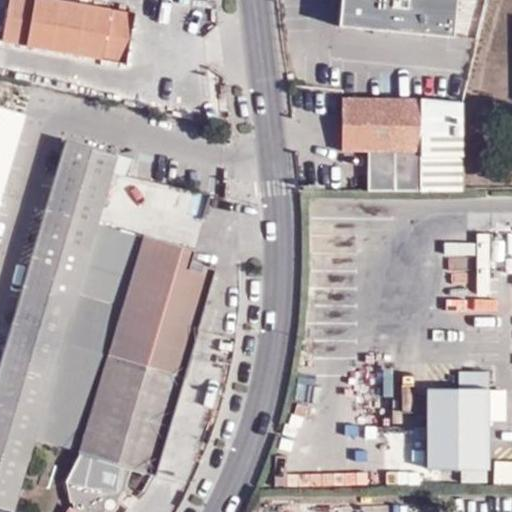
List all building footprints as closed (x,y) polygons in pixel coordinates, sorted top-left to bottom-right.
[(135,14),(58,0),(9,0),(2,42),(126,65),(135,14)] [(459,0),(344,0),(342,29),(455,41),(459,0)] [(463,192),(464,103),(421,100),(344,98),(343,151),(369,151),(368,192),(463,192)] [(0,182),(18,107),(0,102),(0,182)] [(67,140),(0,367),(0,507),(14,511),(35,441),(79,294),(99,224),(117,157),(118,156),(67,140)] [(124,308),(199,331),(200,327),(217,268),(205,265),(203,271),(191,267),(197,250),(146,235),(145,238),(99,224),(79,294),(124,308)] [(79,294),(35,441),(80,453),(65,484),(70,503),(73,503),(75,511),(73,511),(71,510),(69,511),(115,511),(119,509),(119,508),(133,491),(129,487),(128,483),(133,468),(156,475),(199,331),(124,308),(79,294)] [(427,469),(490,469),(490,387),(427,387),(427,469)] [(511,411),(494,411),(494,468),(511,468),(511,411)] [(425,427),(402,427),(402,469),(425,469),(425,427)]
